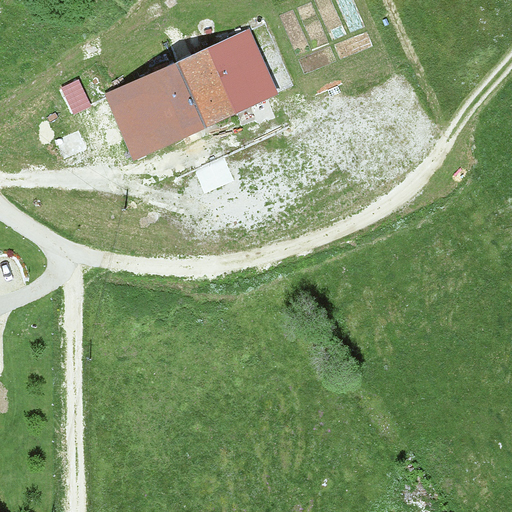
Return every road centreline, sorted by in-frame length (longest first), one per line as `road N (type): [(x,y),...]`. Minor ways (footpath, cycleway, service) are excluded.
road 1 (track): [(75,247),(158,262),(241,258),(368,218),(425,169),(511,68)]
road 2 (track): [(74,511),(75,247)]
